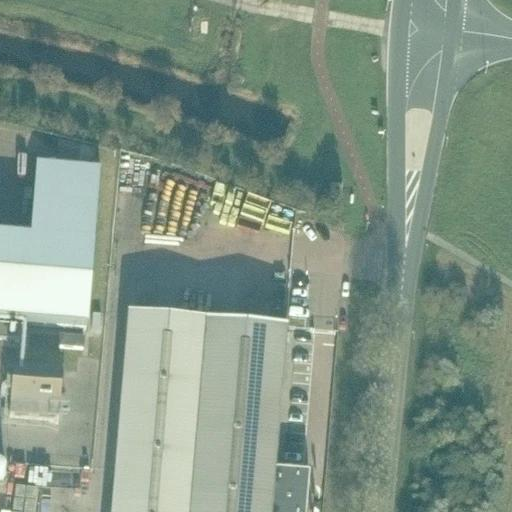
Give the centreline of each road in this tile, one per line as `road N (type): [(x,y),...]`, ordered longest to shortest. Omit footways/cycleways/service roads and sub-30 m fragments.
road 1 (unclassified): [(402,284),(429,28)]
road 2 (unclassified): [(402,284),(380,511)]
